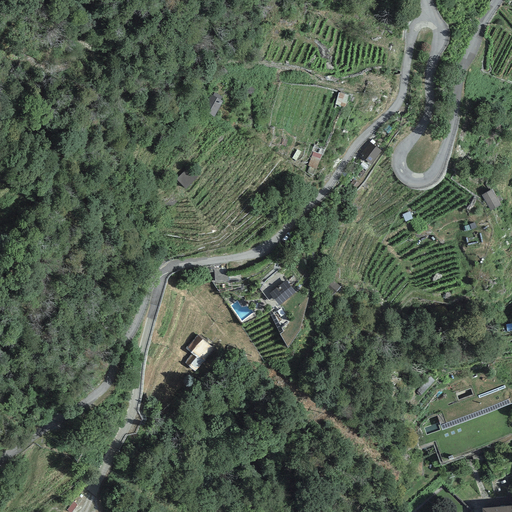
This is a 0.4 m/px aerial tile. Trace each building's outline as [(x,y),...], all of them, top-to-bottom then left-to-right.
[(222,99),(211,93),(202,110),(214,116),(222,99)] [(381,149),(370,141),(360,154),(371,162),(381,149)] [(198,176),(189,166),(176,178),(186,188),(198,176)] [(492,188),(481,194),(490,210),(501,204),(492,188)] [(269,299),(273,295),(279,303),(295,291),(285,280),(277,271),(265,281),(260,289),(269,299)] [(340,285),(332,278),(324,287),(332,294),(340,285)] [(215,347),(198,332),(186,347),(193,353),(185,362),(196,370),(215,347)] [(511,511),(511,503),(482,506),(482,511),(511,511)]
